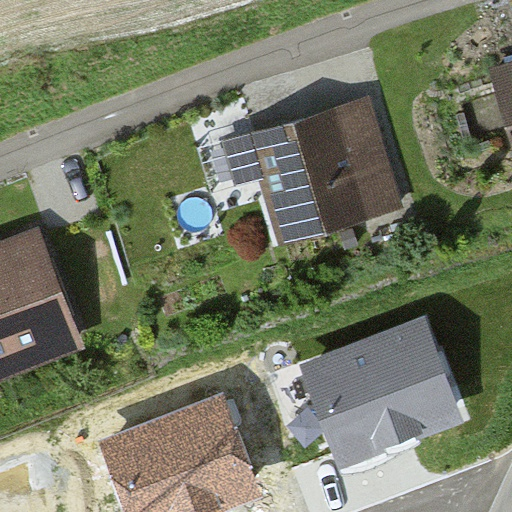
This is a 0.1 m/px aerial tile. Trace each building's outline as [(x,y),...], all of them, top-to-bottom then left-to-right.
[(511,64),(496,70),(511,120),(511,64)] [(396,198),(365,102),(232,146),(245,184),(267,177),(285,234),(396,198)] [(0,371),(72,343),(31,239),(0,251),(0,371)] [(0,511),(170,511),(205,497),(168,411),(0,482),(0,511)] [(341,511),(328,485),(276,511),(341,511)]
